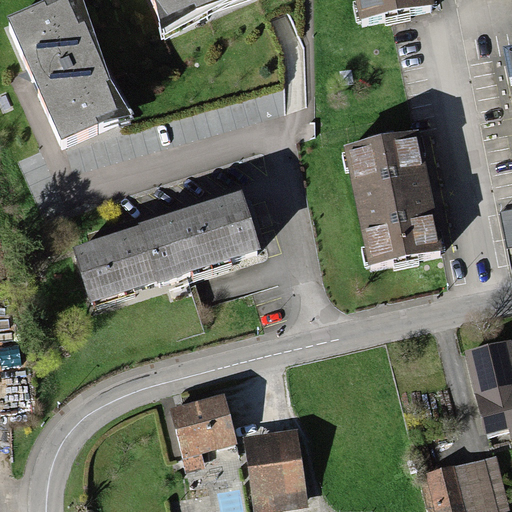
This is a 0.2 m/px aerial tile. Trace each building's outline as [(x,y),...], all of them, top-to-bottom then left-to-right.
[(236,0),(151,0),(166,32),(236,0)] [(429,0),(357,0),(363,27),(432,14),(429,0)] [(116,123),(64,4),(6,29),(58,148),(116,123)] [(424,150),(352,165),(375,277),(448,262),(424,150)] [(247,214),(80,264),(95,314),(262,263),(247,214)] [(511,340),(473,349),(490,427),(511,422),(511,340)] [(229,408),(177,422),(189,468),(241,454),(229,408)] [(306,511),(294,440),(248,448),(258,511),(306,511)] [(511,511),(511,501),(502,452),(430,467),(439,511),(511,511)]
